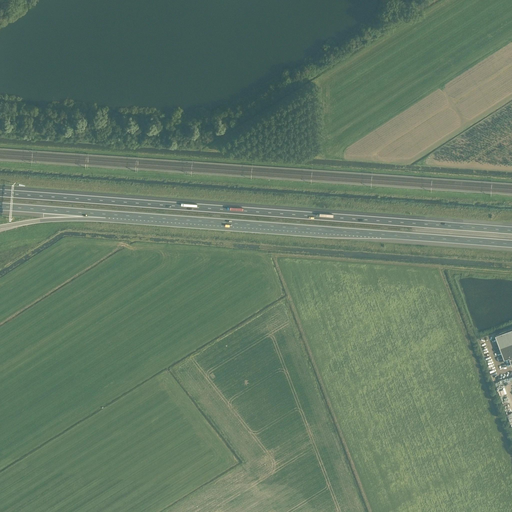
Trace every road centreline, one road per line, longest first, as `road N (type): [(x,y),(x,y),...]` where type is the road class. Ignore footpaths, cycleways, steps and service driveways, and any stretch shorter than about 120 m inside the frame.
road 1 (motorway): [(511,230),(0,193)]
road 2 (motorway): [(127,214),(511,244)]
road 3 (motorway): [(0,205),(127,214)]
